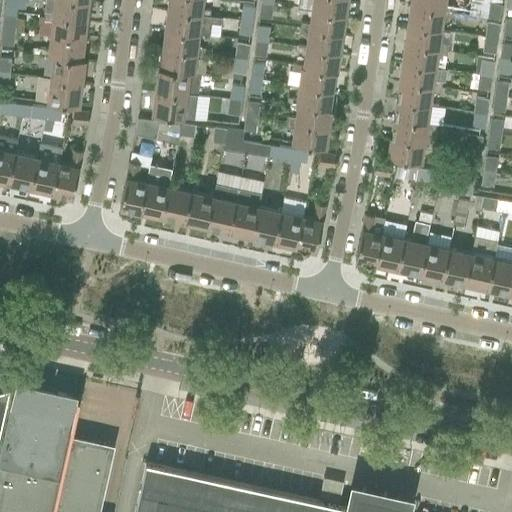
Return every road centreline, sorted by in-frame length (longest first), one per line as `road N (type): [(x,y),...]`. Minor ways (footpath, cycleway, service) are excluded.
road 1 (unclassified): [(511,443),(0,330)]
road 2 (residential): [(326,292),(380,0)]
road 3 (residential): [(326,292),(87,238)]
road 4 (residential): [(87,238),(127,0)]
road 5 (residential): [(511,333),(326,292)]
